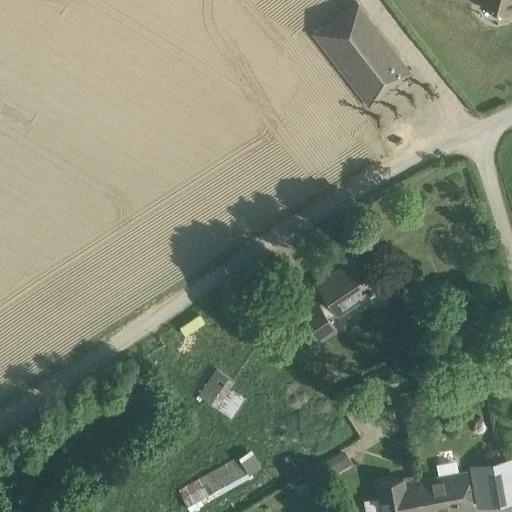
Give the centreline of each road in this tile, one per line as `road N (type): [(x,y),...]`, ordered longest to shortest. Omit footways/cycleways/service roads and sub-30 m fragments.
road 1 (unclassified): [(0,450),(478,131)]
road 2 (track): [(385,0),(461,141)]
road 3 (unclassified): [(511,259),(478,131)]
